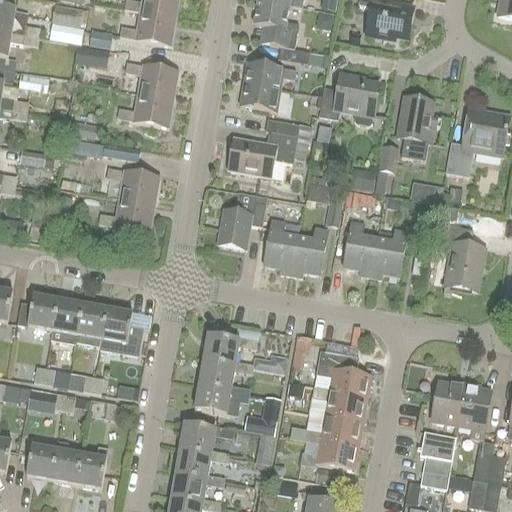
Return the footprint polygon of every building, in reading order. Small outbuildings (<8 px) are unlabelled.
[(176,22),(179,0),(143,0),(143,6),(127,4),(125,13),(141,16),(176,22)] [(259,0),(259,4),(290,9),(290,10),(302,12),(304,0),(259,0)] [(336,13),(338,0),(325,0),(323,10),(336,13)] [(407,43),(413,12),(393,9),(395,0),(362,0),(360,12),(372,14),(368,39),(395,44),(395,41),(407,43)] [(511,0),(501,0),(498,20),(511,22),(511,0)] [(287,26),(290,10),(290,9),(259,4),(254,28),(273,32),(271,44),(296,48),(299,28),(287,26)] [(80,31),(83,13),(56,8),(53,26),(73,29),(80,31)] [(0,9),(0,35),(40,42),(42,32),(14,28),(17,12),(0,9)] [(171,50),(176,22),(141,16),(138,34),(122,31),(120,41),(136,43),(136,44),(171,50)] [(319,18),(317,32),(332,35),(334,20),(319,18)] [(73,29),(69,47),(82,49),(85,31),(80,31),(73,29)] [(111,53),(113,37),(93,34),(90,50),(111,53)] [(42,44),(0,36),(0,74),(15,77),(17,67),(10,66),(13,50),(40,53),(42,44)] [(352,36),(350,48),(360,49),(362,37),(352,36)] [(107,72),(110,55),(86,51),(83,68),(107,72)] [(308,69),(310,56),(280,51),(278,63),(308,69)] [(297,75),(284,72),(248,66),(244,88),(281,94),(283,82),(295,84),(297,75)] [(174,104),(179,76),(144,69),(144,70),(128,67),(126,77),(142,80),(139,98),(174,104)] [(0,111),(28,117),(32,117),(31,107),(3,104),(5,88),(13,90),(14,78),(0,76),(0,111)] [(48,96),(50,83),(21,79),(19,91),(48,96)] [(340,115),(356,118),(355,124),(357,128),(369,130),(373,127),(374,121),(380,89),(354,84),(355,81),(341,79),(338,94),(324,92),(319,121),(338,124),(340,115)] [(290,97),(281,96),(281,94),(244,88),(240,110),(277,116),(277,115),(287,117),(290,97)] [(169,132),(174,104),(139,98),(135,116),(120,113),(118,123),(134,125),(134,126),(169,132)] [(397,141),(405,142),(401,161),(425,166),(428,147),(432,147),(436,125),(432,124),(435,108),(404,102),(397,141)] [(0,120),(27,125),(28,117),(0,111),(0,120)] [(502,160),(508,126),(482,121),(482,116),(470,114),(463,149),(452,147),(446,177),(469,181),(474,155),(502,160)] [(268,123),(266,135),(270,136),(297,141),(299,128),(280,125),(268,123)] [(97,129),(73,125),(71,139),(94,143),(97,129)] [(300,128),(297,141),(309,143),(312,130),(300,128)] [(329,147),(332,132),(320,130),(317,145),(329,147)] [(235,143),(229,175),(268,182),(283,184),(286,167),(293,168),(294,161),(297,141),(270,136),(267,149),(235,143)] [(297,141),(294,161),(306,163),(309,143),(297,141)] [(87,160),(89,147),(69,144),(66,156),(87,160)] [(138,169),(141,154),(105,147),(102,163),(138,169)] [(396,177),(400,153),(382,150),(375,196),(385,198),(388,176),(396,177)] [(54,173),(56,160),(22,154),(20,167),(54,173)] [(63,162),(61,171),(71,173),(72,164),(63,162)] [(373,195),(376,175),(356,172),(353,192),(373,195)] [(155,209),(160,181),(125,175),(109,173),(107,182),(123,185),(120,203),(155,209)] [(0,187),(17,190),(18,181),(0,177),(0,187)] [(0,197),(15,199),(17,190),(0,187),(0,197)] [(440,209),(443,193),(415,187),(412,204),(440,209)] [(463,194),(451,192),(449,205),(461,207),(463,194)] [(360,197),(345,194),(342,206),(342,210),(357,212),(358,208),(360,197)] [(263,231),(267,207),(268,201),(256,199),(252,218),(224,213),(218,249),(246,254),(251,229),(263,231)] [(53,224),(67,226),(71,203),(57,200),(53,224)] [(150,238),(155,209),(120,203),(117,221),(101,219),(99,228),(115,231),(150,238)] [(331,204),(326,231),(338,233),(342,206),(331,204)] [(32,231),(45,233),(49,208),(37,206),(32,231)] [(435,209),(432,225),(439,226),(457,225),(460,213),(435,209)] [(21,242),(23,225),(7,223),(4,240),(21,242)] [(292,279),(298,241),(283,238),(285,227),(272,225),(264,270),(281,273),(281,277),(292,279)] [(371,281),(378,243),(362,240),(364,228),(352,226),(344,272),(361,275),(360,279),(371,281)] [(478,295),(486,253),(469,250),(472,235),(444,230),(440,255),(451,257),(445,289),(478,295)] [(320,280),(328,234),(316,232),(314,244),(298,241),(292,279),(303,281),(303,277),(320,280)] [(417,246),(427,248),(430,234),(420,232),(417,246)] [(400,282),(408,236),(395,234),(393,246),(378,243),(371,281),(382,283),(383,279),(400,282)] [(0,325),(8,327),(13,295),(0,293),(0,325)] [(53,335),(59,303),(34,299),(28,331),(53,335)] [(78,340),(84,308),(59,303),(53,335),(52,345),(76,350),(77,348),(78,340)] [(108,312),(84,308),(78,340),(77,348),(101,352),(103,344),(108,312)] [(128,349),(133,317),(108,312),(103,344),(128,349)] [(238,331),(236,341),(240,341),(258,345),(260,334),(238,331)] [(256,354),(258,345),(240,341),(239,344),(208,339),(204,364),(236,370),(236,366),(239,351),(256,354)] [(299,341),(293,373),(300,374),(306,343),(299,341)] [(328,346),(326,356),(338,358),(349,360),(350,350),(328,346)] [(372,380),(357,377),(358,368),(337,364),(338,358),(326,356),(321,355),(317,379),(332,381),(330,393),(330,397),(368,404),(372,380)] [(255,361),(254,369),(253,374),(285,380),(288,366),(288,362),(272,359),(271,364),(255,361)] [(254,369),(236,366),(236,370),(204,364),(200,389),(231,394),(232,391),(235,375),(252,378),(254,369)] [(44,389),(47,373),(33,371),(31,386),(44,389)] [(53,390),(55,375),(47,373),(44,389),(53,390)] [(93,397),(96,382),(86,380),(83,396),(93,397)] [(101,399),(104,383),(96,382),(93,397),(101,399)] [(458,430),(466,388),(451,385),(450,388),(439,386),(432,426),(458,430)] [(290,387),(287,400),(303,402),(305,390),(290,387)] [(485,435),(492,396),(481,394),(481,391),(466,388),(458,430),(485,435)] [(249,394),(232,391),(231,394),(200,389),(195,414),(227,419),(230,400),(248,403),(249,394)] [(364,427),(368,404),(330,397),(330,393),(315,390),(313,402),(328,405),(326,421),(364,427)] [(58,399),(32,394),(28,414),(54,419),(55,414),(58,399)] [(64,416),(67,400),(58,399),(55,414),(64,416)] [(73,417),(76,402),(67,400),(64,416),(73,417)] [(114,424),(117,409),(107,407),(105,423),(114,424)] [(248,420),(246,435),(247,436),(261,438),(270,440),(274,440),(275,441),(278,425),(262,422),(248,420)] [(360,451),(364,427),(326,421),(323,436),(307,433),(305,445),(321,448),(321,444),(360,451)] [(233,443),(234,433),(216,430),(215,433),(185,428),(180,453),(212,459),(213,455),(215,440),(233,443)] [(291,431),(289,442),(305,445),(307,433),(291,431)] [(426,462),(424,475),(450,480),(456,442),(425,436),(421,461),(426,462)] [(270,469),(275,441),(274,440),(270,440),(261,438),(256,466),(269,468),(270,469)] [(0,476),(6,477),(12,445),(0,443),(0,476)] [(355,475),(360,451),(321,444),(321,448),(319,460),(303,457),(301,469),(318,472),(318,469),(355,475)] [(52,485),(58,453),(32,449),(27,481),(52,485)] [(102,494),(107,462),(109,453),(99,451),(97,460),(82,458),(77,490),(102,494)] [(77,490),(82,458),(58,453),(52,485),(77,490)] [(230,458),(213,455),(212,459),(180,453),(176,478),(208,483),(209,479),(211,464),(229,467),(230,458)] [(488,487),(493,459),(479,457),(474,484),(488,487)] [(502,489),(507,462),(493,459),(488,487),(502,489)] [(334,475),(319,472),(316,485),(332,488),(334,475)] [(448,491),(450,480),(424,475),(421,489),(447,494),(448,491)] [(226,482),(209,479),(208,483),(176,478),(172,502),(204,508),(204,504),(207,488),(224,491),(226,482)] [(450,480),(448,491),(472,495),(474,484),(462,482),(450,480)] [(296,501),(299,487),(274,483),(272,497),(277,498),(296,501)] [(471,511),(483,511),(488,487),(474,484),(472,495),(469,511),(471,511)] [(228,487),(226,495),(244,498),(246,490),(228,487)] [(410,487),(406,508),(417,510),(421,489),(410,487)] [(497,511),(502,489),(488,487),(483,511),(497,511)] [(272,497),(267,496),(265,510),(275,511),(277,498),(272,497)] [(220,511),(222,507),(204,504),(204,508),(172,502),(170,511),(220,511)] [(340,511),(341,509),(310,503),(307,511),(340,511)]
